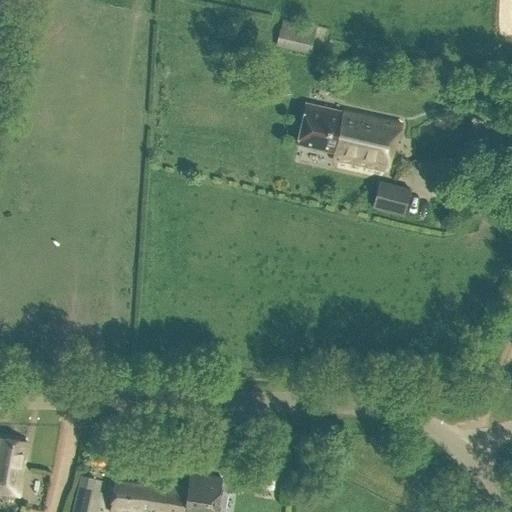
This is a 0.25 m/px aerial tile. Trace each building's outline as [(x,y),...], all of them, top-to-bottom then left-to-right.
[(311,53),(317,25),(284,17),(277,45),(311,53)] [(400,119),(331,103),(330,109),(305,103),(296,143),(333,152),(331,159),(388,172),(400,119)] [(404,216),(411,189),(378,181),(371,208),(404,216)] [(24,463),(27,443),(0,438),(0,492),(20,496),(24,473),(20,472),(22,462),(24,463)] [(80,475),(76,492),(71,511),(87,511),(95,478),(80,475)] [(194,475),(191,489),(187,511),(219,511),(225,480),(194,475)] [(263,492),(282,497),(287,480),(267,475),(263,492)] [(110,510),(119,511),(187,511),(191,489),(142,481),(141,485),(116,480),(110,510)]
